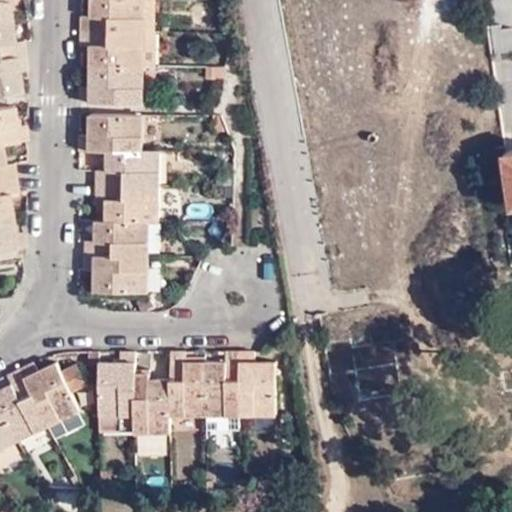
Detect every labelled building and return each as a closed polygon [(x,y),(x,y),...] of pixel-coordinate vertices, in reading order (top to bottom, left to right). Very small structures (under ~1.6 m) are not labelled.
[(18,0),(0,0),(0,26),(11,24),(9,3),(18,1),(18,0)] [(150,0),(123,0),(94,0),(95,12),(95,19),(85,19),(85,34),(149,36),(150,0)] [(157,1),(150,0),(149,36),(159,36),(159,1),(157,1)] [(495,50),(511,47),(511,23),(491,27),(495,50)] [(11,24),(0,26),(0,61),(26,58),(24,42),(14,43),(14,38),(11,24)] [(149,36),(85,34),(85,48),(94,49),(94,55),(93,70),(147,71),(149,36)] [(159,36),(149,36),(147,71),(158,71),(159,36)] [(26,58),(0,61),(0,97),(21,95),(20,79),(18,71),(28,70),(26,58)] [(147,71),(93,70),(93,84),(93,89),(84,90),(85,104),(147,106),(147,71)] [(19,108),(0,110),(0,143),(7,143),(33,140),(32,124),(22,125),(21,119),(19,108)] [(149,116),(96,115),(95,127),(95,134),(85,135),(85,151),(113,151),(148,152),(149,116)] [(224,118),(217,118),(216,133),(229,132),(224,118)] [(7,143),(0,143),(0,179),(20,177),(18,162),(9,163),(7,143)] [(164,152),(148,152),(113,151),(112,171),(103,171),(102,187),(164,188),(164,152)] [(22,191),(20,177),(0,179),(0,215),(16,213),(14,199),(14,192),(22,191)] [(164,222),(164,188),(102,187),(102,200),(110,200),(110,221),(154,222),(164,222)] [(234,200),(234,189),(221,189),(220,199),(234,200)] [(18,227),(16,213),(0,215),(0,250),(29,246),(28,231),(18,233),(18,227)] [(91,240),(90,255),(153,256),(154,222),(110,221),(100,221),(100,239),(91,240)] [(152,291),(153,256),(90,255),(90,271),(99,271),(100,290),(152,291)] [(105,351),(94,352),(94,363),(106,364),(105,351)] [(116,360),(106,360),(106,364),(105,377),(104,390),(104,393),(104,403),(104,404),(104,415),(122,415),(123,431),(138,432),(139,370),(139,352),(125,352),(125,360),(116,360)] [(189,353),(175,353),(175,360),(174,381),(174,382),(174,386),(174,387),(173,404),(173,416),(208,415),(209,398),(209,384),(209,379),(209,377),(210,362),(197,361),(190,362),(190,359),(189,353)] [(222,363),(210,362),(209,377),(209,379),(209,384),(209,398),(208,415),(242,416),(242,392),(242,383),(242,372),(243,356),(243,354),(231,355),(230,357),(230,363),(222,363)] [(259,355),(243,354),(243,356),(242,372),(242,383),(242,392),(242,416),(280,417),(279,364),(260,363),(259,355)] [(38,361),(25,367),(31,379),(42,402),(52,422),(58,419),(80,408),(85,406),(75,389),(90,381),(80,361),(65,368),(60,361),(42,369),(38,361)] [(9,383),(0,387),(0,398),(20,438),(52,422),(42,402),(31,379),(25,367),(14,371),(18,379),(9,383)] [(155,370),(139,370),(138,432),(173,432),(173,416),(173,404),(174,387),(174,386),(174,382),(174,381),(155,381),(155,370)] [(0,447),(20,438),(0,398),(0,447)] [(86,422),(80,408),(58,419),(52,422),(56,429),(58,435),(86,422)] [(103,431),(123,431),(122,415),(104,415),(103,417),(103,431)] [(242,431),(242,416),(208,415),(209,431),(242,431)] [(218,478),(234,478),(234,460),(218,460),(218,478)] [(113,488),(113,469),(102,469),(103,488),(113,488)] [(299,484),(299,492),(316,493),(315,483),(299,484)]
